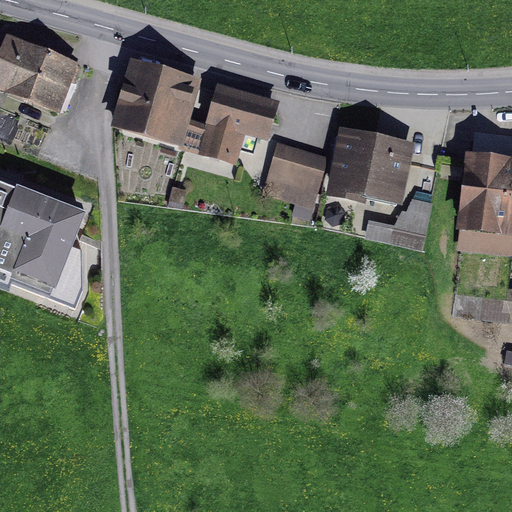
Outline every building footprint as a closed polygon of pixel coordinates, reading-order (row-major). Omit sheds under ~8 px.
[(76,68),(6,44),(0,61),(0,92),(61,113),(76,68)] [(193,83),(135,67),(118,125),(177,141),(193,83)] [(275,109),(215,94),(207,126),(214,127),(207,154),(233,161),(240,134),(267,141),(275,109)] [(409,151),(341,138),(330,191),(399,204),(409,151)] [(316,161),(278,151),(270,182),(308,192),(316,161)] [(511,231),(511,161),(472,157),(465,227),(511,231)] [(80,214),(0,185),(0,275),(51,294),(80,214)]
